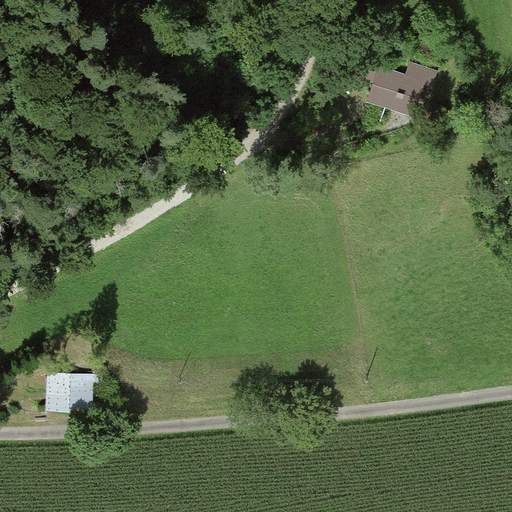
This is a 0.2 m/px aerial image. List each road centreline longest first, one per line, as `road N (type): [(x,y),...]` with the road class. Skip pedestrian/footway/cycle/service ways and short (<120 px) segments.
road 1 (track): [(0,433),(329,415),(511,391)]
road 2 (track): [(0,295),(240,160),(294,99),(327,0)]
